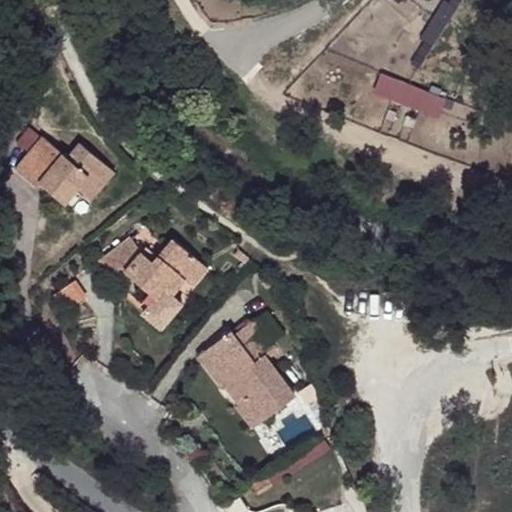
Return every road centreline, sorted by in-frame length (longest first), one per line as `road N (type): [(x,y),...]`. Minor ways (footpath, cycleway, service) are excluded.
road 1 (unknown): [(206,511),(130,431),(67,295)]
road 2 (tertiary): [(0,405),(56,485),(94,511)]
